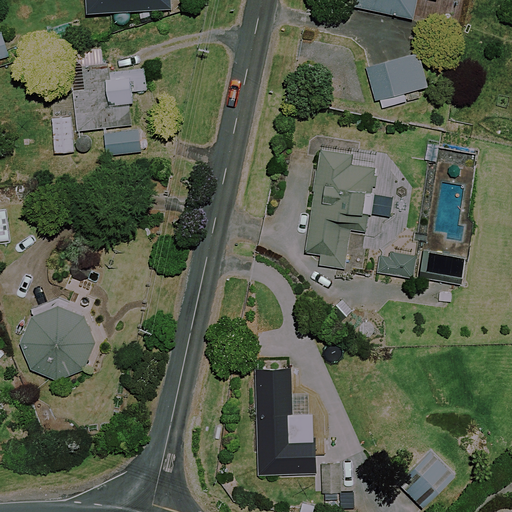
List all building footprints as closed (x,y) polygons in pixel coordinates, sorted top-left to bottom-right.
[(170,11),(169,0),(106,0),(107,13),(170,11)] [(357,0),(355,8),(412,21),(416,0),(357,0)] [(0,59),(9,57),(2,33),(0,33),(0,59)] [(426,88),(417,55),(366,69),(375,102),(426,88)] [(111,73),(110,63),(81,65),(83,90),(74,91),(77,131),(132,127),(129,93),(145,92),(143,70),(111,73)] [(70,117),(52,118),(54,155),(72,153),(70,117)] [(350,155),(319,150),(305,254),(319,256),(318,266),(344,270),(349,233),(367,235),(376,170),(348,166),(350,155)] [(391,291),(422,293),(423,277),(463,280),(465,253),(429,251),(430,244),(380,240),(377,273),(393,274),(391,291)] [(25,323),(22,329),(21,341),(21,343),(22,349),(24,355),(27,361),(31,367),(36,371),(42,374),(48,377),(55,378),(61,378),(68,377),(74,375),(80,372),(85,368),(90,363),(93,357),(96,351),(97,344),(97,338),(96,331),(94,325),(91,319),(86,314),(81,309),(76,306),(70,303),(63,302),(56,302),(50,303),(44,305),(38,308),(32,313),(28,318),(25,323)] [(293,326),(249,329),(257,442),(255,442),(258,478),(312,474),(310,442),(291,443),(289,418),(309,417),(305,364),(296,365),(293,326)] [(454,477),(426,449),(394,480),(422,508),(454,477)] [(342,465),(323,463),(321,492),(340,494),(342,465)]
